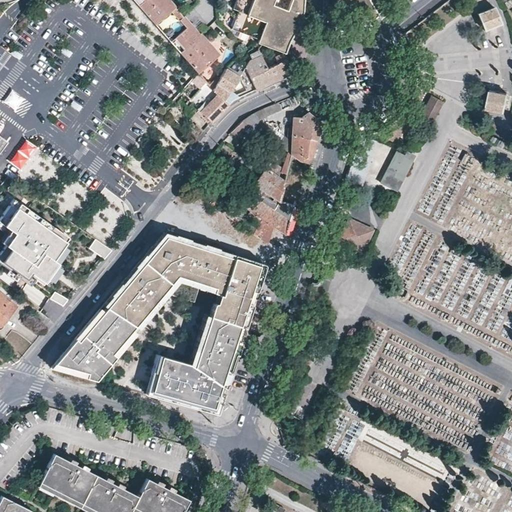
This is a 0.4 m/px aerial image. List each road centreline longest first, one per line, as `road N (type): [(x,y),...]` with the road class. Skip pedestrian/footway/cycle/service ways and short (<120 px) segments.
road 1 (residential): [(331,75),(234,113),(20,380)]
road 2 (tertiary): [(240,442),(340,115)]
road 3 (tertiary): [(20,380),(240,442)]
road 4 (tertiary): [(240,442),(379,511)]
